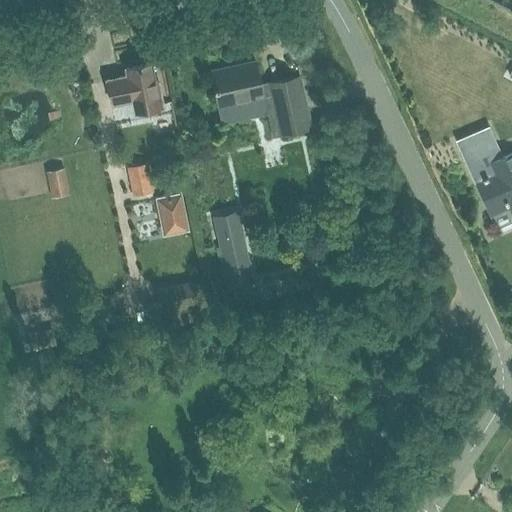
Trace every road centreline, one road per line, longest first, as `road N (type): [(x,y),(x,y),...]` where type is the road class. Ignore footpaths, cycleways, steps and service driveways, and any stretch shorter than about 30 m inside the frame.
road 1 (unclassified): [(511,388),(332,0)]
road 2 (unclassified): [(0,41),(195,0)]
road 3 (unclassified): [(430,511),(511,392)]
